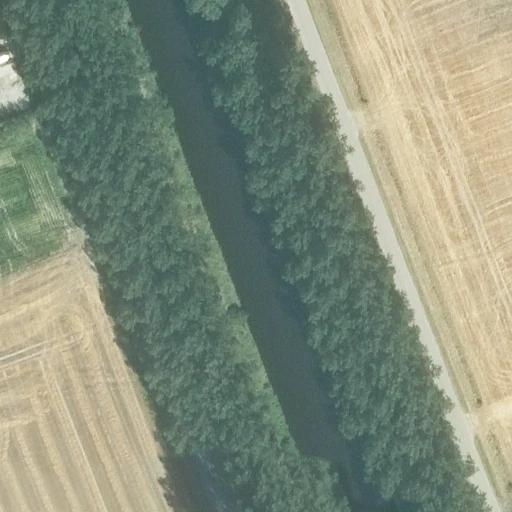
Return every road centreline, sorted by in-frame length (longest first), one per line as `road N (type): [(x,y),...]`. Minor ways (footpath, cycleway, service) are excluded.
road 1 (unclassified): [(493,511),(299,0)]
road 2 (unclassified): [(230,511),(41,0)]
